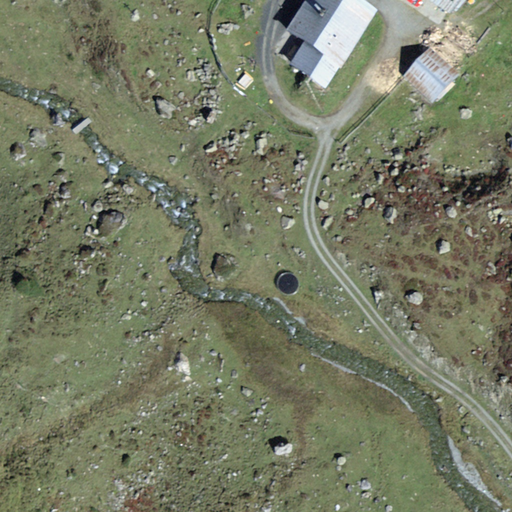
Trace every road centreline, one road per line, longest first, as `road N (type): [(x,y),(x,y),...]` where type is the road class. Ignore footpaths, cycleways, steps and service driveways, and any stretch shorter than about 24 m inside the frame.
road 1 (track): [(333,129),(308,209),(318,246),(390,346),(511,469)]
road 2 (track): [(333,129),(417,32),(465,19),(490,0)]
road 3 (track): [(272,0),(265,47),(274,89),(297,117),(333,129)]
